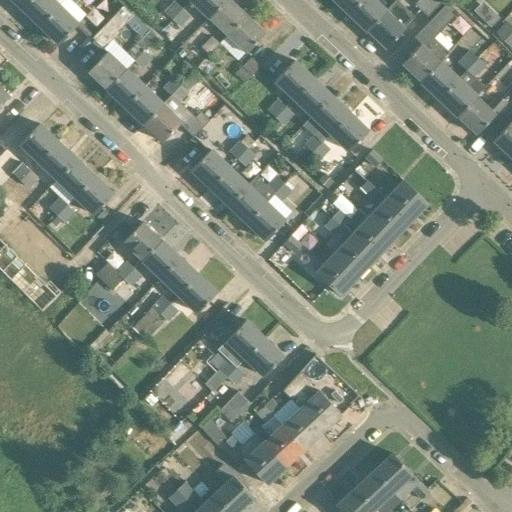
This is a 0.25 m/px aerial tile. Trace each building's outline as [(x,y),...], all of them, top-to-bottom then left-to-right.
[(9,0),(20,10),(29,0),(9,0)] [(29,0),(20,10),(39,27),(59,5),(53,0),(29,0)] [(191,0),(190,2),(209,19),(227,0),(191,0)] [(229,0),(227,0),(209,19),(226,35),(246,16),(229,0)] [(333,0),(349,14),(362,0),(333,0)] [(373,0),(362,0),(349,14),(367,32),(386,12),(373,0)] [(443,0),(419,0),(414,5),(427,17),(443,0)] [(386,12),(367,32),(386,49),(404,30),(403,29),(414,18),(396,1),(386,12)] [(173,2),(163,13),(171,21),(182,10),(173,2)] [(446,4),(424,27),(435,37),(456,14),(446,4)] [(59,5),(39,27),(58,45),(78,24),(59,5)] [(122,6),(91,39),(103,50),(104,49),(111,41),(119,33),(118,31),(125,24),(132,16),(122,6)] [(182,10),(171,21),(179,28),(189,17),(182,10)] [(132,16),(125,24),(141,39),(148,31),(132,16)] [(246,16),(226,35),(245,54),(265,33),(246,16)] [(511,27),(507,22),(496,33),(511,49),(511,48),(511,27)] [(107,51),(87,72),(105,90),(125,69),(133,61),(143,51),(144,50),(155,38),(148,31),(141,39),(136,44),(126,55),(118,62),(107,51)] [(419,45),(401,64),(420,82),(439,62),(448,52),(433,38),(430,35),(421,45),(420,44),(419,45)] [(208,39),(200,48),(208,55),(218,44),(210,37),(208,39)] [(218,44),(208,55),(216,63),(226,52),(218,44)] [(143,51),(133,61),(141,69),(152,57),(144,50),(143,51)] [(469,52),(458,64),(466,72),(477,60),(469,52)] [(251,57),(235,74),(245,83),(260,68),(261,67),(251,57)] [(458,80),(439,100),(456,116),(476,97),(484,89),(473,79),(485,67),(477,60),(466,72),(458,80)] [(293,61),(274,81),(293,100),(312,79),(293,61)] [(439,62),(420,82),(421,83),(439,99),(439,100),(458,80),(458,79),(440,62),(439,62)] [(125,69),(105,90),(124,108),(144,87),(125,69)] [(162,104),(142,125),(161,144),(180,124),(185,128),(183,129),(193,138),(209,122),(200,113),(195,118),(190,113),(179,102),(187,93),(200,80),(193,72),(191,74),(183,83),(180,86),(169,97),(162,104)] [(172,79),(162,89),(169,97),(180,86),(172,79)] [(312,79),(293,100),(311,117),(331,96),(312,79)] [(0,105),(9,96),(0,87),(0,105)] [(144,87),(124,108),(142,125),(162,104),(144,87)] [(331,96),(311,117),(329,134),(349,113),(331,96)] [(476,97),(456,116),(476,135),(495,115),(506,104),(503,101),(498,96),(487,107),(476,97)] [(277,100),(266,112),(274,119),(285,107),(277,100)] [(285,107),(274,119),(283,126),(293,114),(285,107)] [(349,113),(329,134),(348,152),(368,132),(349,113)] [(511,120),(493,140),(511,158),(511,120)] [(38,124),(19,144),(38,162),(57,142),(38,124)] [(313,136),(304,146),(311,153),(321,143),(313,136)] [(57,142),(38,162),(57,179),(76,160),(57,142)] [(238,142),(228,153),(235,159),(236,160),(246,149),(245,148),(238,142)] [(321,143),(311,153),(319,161),(329,150),(321,143)] [(210,149),(190,170),(209,189),(229,167),(210,149)] [(246,149),(236,160),(244,167),(254,156),(246,149)] [(372,150),(364,159),(374,168),(382,160),(372,150)] [(76,160),(57,179),(75,197),(94,177),(76,160)] [(12,174),(20,181),(30,171),(22,163),(12,174)] [(229,167),(209,189),(227,206),(247,185),(229,167)] [(37,178),(30,171),(20,181),(28,188),(37,178)] [(324,174),(317,180),(327,189),(333,183),(324,174)] [(247,185),(227,206),(245,224),(246,224),(266,203),(274,195),(283,185),(283,184),(275,177),(267,186),(256,176),(247,185)] [(94,177),(75,197),(93,215),(112,195),(94,177)] [(367,181),(359,190),(368,199),(376,191),(367,181)] [(403,181),(385,200),(409,223),(427,204),(403,181)] [(283,185),(274,195),(281,202),(291,192),(284,185),(283,185)] [(59,198),(49,209),(56,216),(67,205),(59,198)] [(385,200),(367,218),(392,241),(409,223),(385,200)] [(266,203),(246,224),(264,242),(285,220),(266,203)] [(67,205),(56,216),(65,224),(76,214),(67,205)] [(338,211),(331,218),(342,228),(349,221),(338,211)] [(342,228),(331,218),(324,226),(335,237),(342,228)] [(367,218),(350,236),(374,259),(392,241),(367,218)] [(141,222),(122,242),(142,261),(161,241),(141,222)] [(301,224),(282,245),(293,254),(299,247),(301,245),(298,242),(308,231),(301,224)] [(374,259),(350,236),(333,255),(357,278),(374,259)] [(0,241),(0,258),(9,250),(0,241)] [(161,241),(142,261),(160,278),(179,258),(161,241)] [(9,250),(0,258),(0,272),(5,277),(21,261),(9,250)] [(333,255),(315,274),(316,275),(338,297),(357,278),(333,255)] [(179,258),(160,278),(177,296),(197,275),(179,258)] [(21,261),(5,277),(17,289),(33,273),(21,261)] [(107,263),(96,275),(112,291),(123,279),(124,280),(133,270),(126,262),(116,272),(107,263)] [(133,270),(124,280),(131,287),(140,277),(141,277),(133,270)] [(33,273),(17,289),(29,301),(45,285),(33,273)] [(197,275),(177,296),(196,314),(216,293),(197,275)] [(45,285),(29,301),(42,313),(58,297),(46,285),(45,285)] [(142,319),(132,329),(140,336),(160,315),(169,304),(162,297),(142,319)] [(169,304),(160,315),(168,322),(177,312),(169,304)] [(228,359),(204,385),(212,393),(226,378),(237,367),(244,360),(264,338),(245,320),(218,349),(222,353),(228,359)] [(106,332),(86,351),(91,357),(111,337),(106,332)] [(264,338),(244,360),(263,378),(283,357),(264,338)] [(237,367),(226,378),(234,386),(245,375),(237,367)] [(300,372),(281,391),(290,400),(321,433),(340,415),(318,391),(310,399),(302,390),(310,383),(301,373),(300,372)] [(238,393),(220,412),(232,424),(251,404),(238,393)] [(267,403),(263,407),(273,416),(279,410),(270,400),(267,403)] [(279,410),(273,416),(303,449),(321,433),(290,400),(279,410)] [(263,407),(254,415),(257,418),(264,425),(261,427),(270,437),(262,444),(284,467),(303,449),(273,416),(263,407)] [(209,420),(200,429),(216,446),(225,438),(221,433),(209,420)] [(233,435),(225,443),(234,453),(235,452),(266,484),(284,467),(262,444),(253,434),(242,445),(233,435)] [(392,454),(372,472),(400,502),(410,492),(419,501),(428,493),(392,454)] [(222,464),(213,473),(224,485),(213,494),(229,511),(236,511),(252,497),(222,464)] [(372,472),(354,490),(373,511),(374,511),(390,511),(400,502),(372,472)] [(184,484),(176,491),(187,503),(188,503),(195,496),(184,484)] [(354,490),(336,507),(340,511),(371,511),(373,511),(354,490)] [(176,491),(168,499),(179,511),(187,503),(176,491)] [(196,511),(195,511),(229,511),(213,494),(196,511)]
